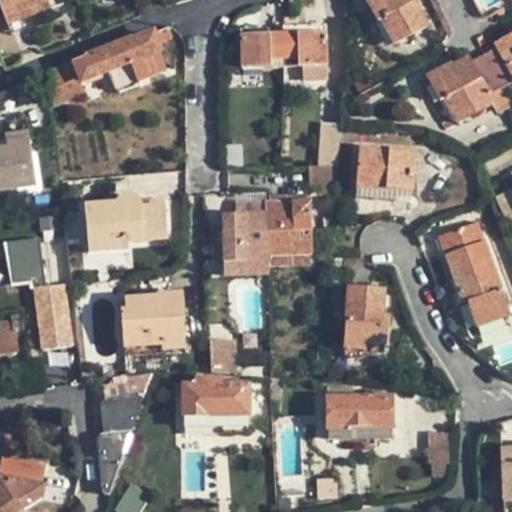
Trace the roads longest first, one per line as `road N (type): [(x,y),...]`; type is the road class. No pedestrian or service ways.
road 1 (residential): [(263,0),(210,21),(167,19),(0,90)]
road 2 (residential): [(0,416),(92,402),(93,511)]
road 3 (residential): [(484,418),(409,251)]
road 4 (unknown): [(210,21),(205,179)]
road 5 (residential): [(421,511),(479,499),(484,418)]
